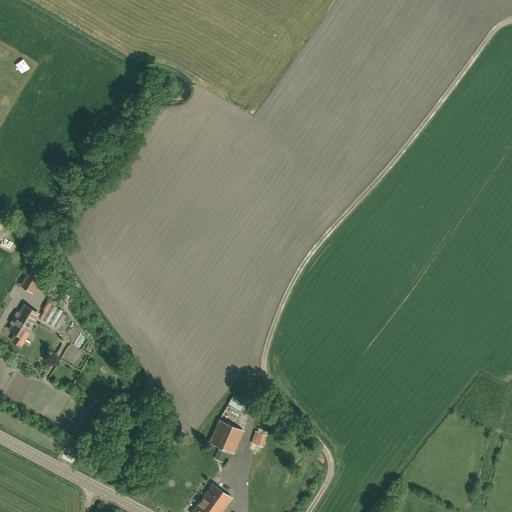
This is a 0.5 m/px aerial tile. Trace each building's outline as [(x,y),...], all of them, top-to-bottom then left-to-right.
[(34,265),(21,286),(32,292),(44,272),(34,265)] [(55,325),(61,309),(56,307),(58,301),(48,298),(41,321),(55,325)] [(24,305),(22,309),(9,330),(16,334),(15,335),(15,337),(18,339),(20,339),(21,337),(23,338),(38,313),(24,305)] [(232,396),(228,403),(241,409),(244,401),(232,396)] [(226,404),(221,419),(234,423),(239,409),(226,404)] [(234,453),(244,430),(219,420),(209,442),(234,453)] [(262,447),(267,435),(255,431),(251,443),(262,447)] [(218,449),(215,456),(224,460),(227,453),(218,449)] [(221,511),(232,498),(212,484),(191,511),(221,511)]
